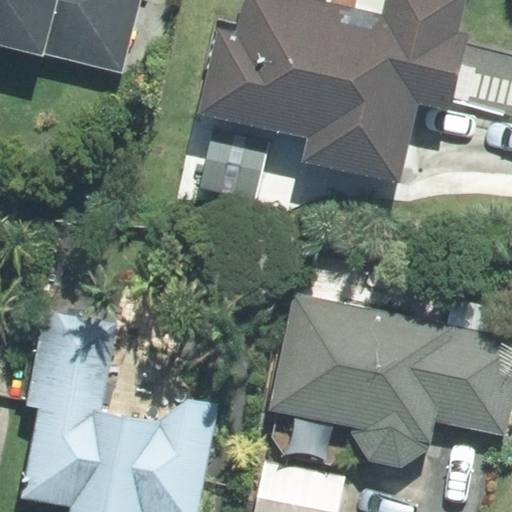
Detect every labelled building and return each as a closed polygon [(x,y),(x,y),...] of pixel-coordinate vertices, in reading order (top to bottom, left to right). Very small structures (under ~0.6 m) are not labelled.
[(143,0),(0,0),(0,39),(126,70),(143,0)] [(463,46),(395,32),(240,0),(236,0),(216,104),(320,125),(316,149),(402,166),(416,96),(452,102),(463,46)] [(511,434),(511,342),(300,299),(275,420),(359,438),(377,472),(407,479),(435,451),(439,431),(510,445),(511,434)] [(202,511),(222,418),(192,411),(165,445),(102,432),(122,336),(52,321),(32,416),(49,419),(31,511),(30,511),(202,511)] [(269,469),(261,511),(339,511),(345,481),(269,469)]
